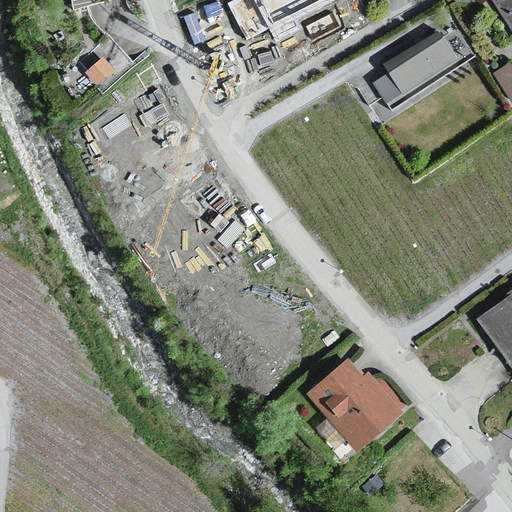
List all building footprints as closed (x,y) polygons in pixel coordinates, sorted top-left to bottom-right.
[(511,0),(496,0),(511,23),(511,0)] [(438,32),(383,64),(399,91),(454,58),(438,32)] [(103,56),(84,71),(96,84),(114,69),(103,56)] [(511,100),(511,64),(509,60),(492,71),(511,101),(511,100)] [(511,291),(478,313),(508,360),(511,357),(511,291)] [(360,451),(401,411),(347,355),(305,395),(360,451)]
